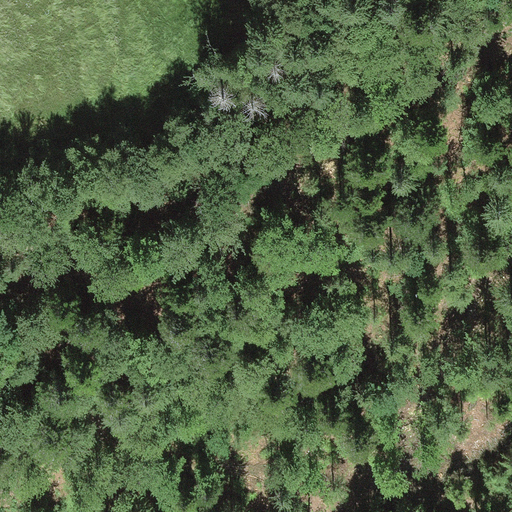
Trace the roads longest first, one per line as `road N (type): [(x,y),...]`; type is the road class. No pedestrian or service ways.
road 1 (track): [(511,32),(287,172),(136,225),(0,287)]
road 2 (track): [(333,511),(511,222)]
